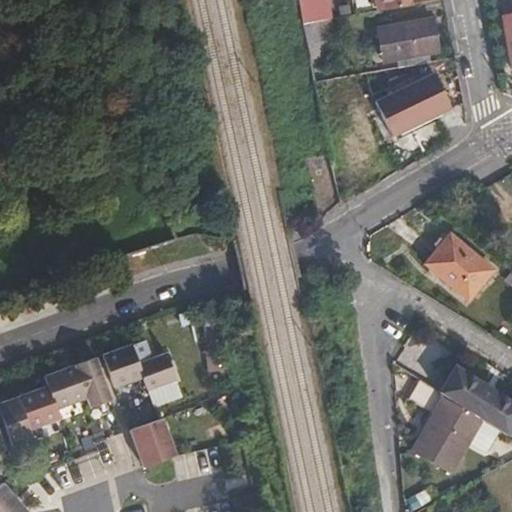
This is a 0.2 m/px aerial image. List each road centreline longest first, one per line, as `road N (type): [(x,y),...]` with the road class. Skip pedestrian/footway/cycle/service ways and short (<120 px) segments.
road 1 (tertiary): [(0,353),(324,242)]
road 2 (residential): [(356,281),(397,511)]
road 3 (tertiary): [(324,242),(489,134)]
road 4 (residential): [(511,359),(412,298),(356,281)]
road 5 (residential): [(465,0),(489,134)]
